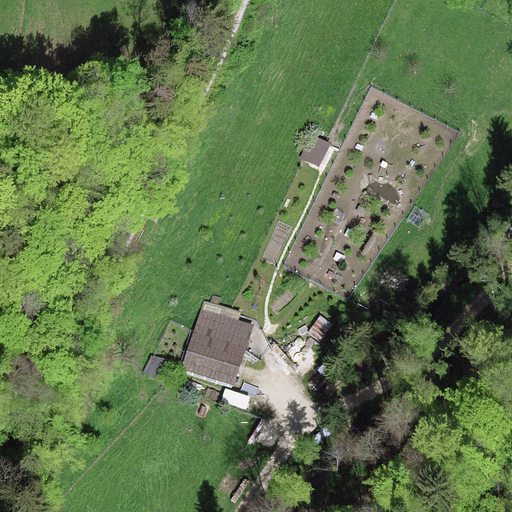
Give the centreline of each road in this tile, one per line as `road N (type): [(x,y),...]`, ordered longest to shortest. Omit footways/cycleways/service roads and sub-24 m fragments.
road 1 (unclassified): [(34,511),(61,378),(242,0)]
road 2 (track): [(243,511),(295,441),(331,410),(419,361),(511,268)]
road 3 (track): [(511,383),(355,511)]
